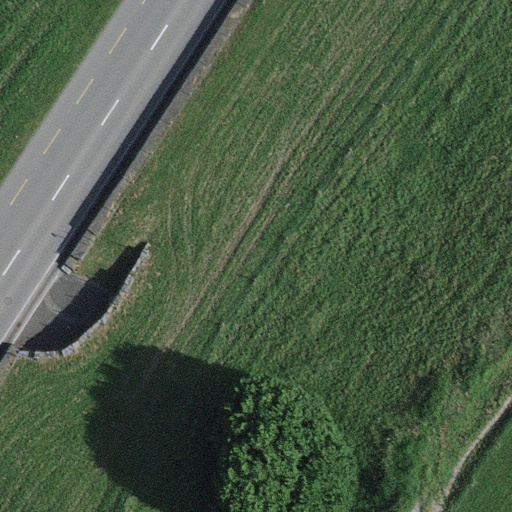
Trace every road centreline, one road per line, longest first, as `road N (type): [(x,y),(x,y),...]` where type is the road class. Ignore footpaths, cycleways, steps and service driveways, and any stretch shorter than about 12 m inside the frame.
road 1 (tertiary): [(0,293),(194,0)]
road 2 (track): [(8,280),(52,285),(105,254),(185,150)]
